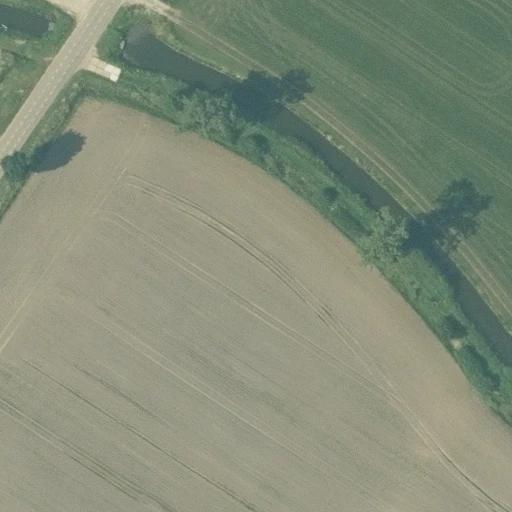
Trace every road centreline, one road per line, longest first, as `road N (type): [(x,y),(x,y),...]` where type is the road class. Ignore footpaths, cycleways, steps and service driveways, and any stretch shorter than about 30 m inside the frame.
road 1 (track): [(511,396),(484,375),(365,221),(304,167),(225,117),(0,41)]
road 2 (tertiary): [(0,159),(108,0)]
